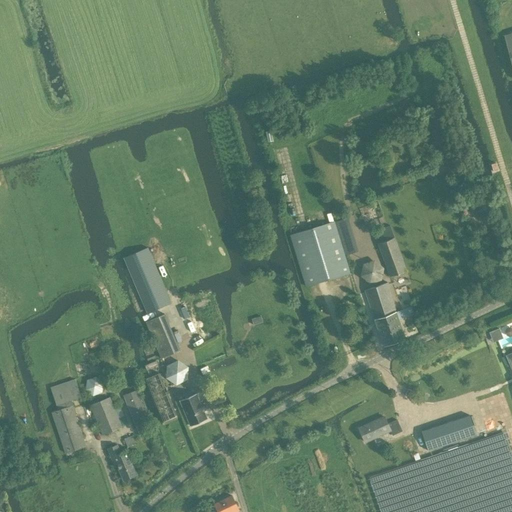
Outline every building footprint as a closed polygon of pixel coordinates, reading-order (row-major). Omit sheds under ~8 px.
[(334,222),(291,235),(307,286),(350,273),(345,256),(334,222)] [(406,271),(390,225),(373,231),(378,243),(390,277),(406,271)] [(147,248),(124,258),(147,313),(170,303),(147,248)] [(396,311),(388,283),(376,286),(365,290),(374,320),(384,346),(405,339),(399,320),(416,314),(412,305),(396,311)] [(181,351),(166,314),(147,321),(163,358),(181,351)] [(261,316),(252,319),(253,325),(263,322),(261,316)] [(166,378),(176,385),(187,380),(188,367),(178,360),(166,365),(166,378)] [(159,373),(144,379),(162,422),(177,416),(159,373)] [(86,447),(70,400),(81,397),(75,379),(50,388),(56,405),(58,410),(52,412),(66,453),(86,447)] [(137,390),(123,395),(138,434),(149,430),(146,422),(149,421),(137,390)] [(200,401),(197,393),(179,401),(190,426),(207,419),(204,411),(206,410),(202,400),(200,401)] [(110,397),(90,405),(102,436),(122,427),(110,397)] [(469,415),(422,431),(428,450),(428,451),(475,435),(472,426),(469,415)] [(358,428),(365,444),(391,432),(384,416),(358,428)] [(135,444),(132,436),(124,438),(127,447),(135,444)] [(117,444),(107,449),(114,466),(117,465),(123,480),(136,475),(126,450),(121,453),(117,444)] [(218,511),(237,511),(239,511),(232,496),(214,504),(218,511)]
